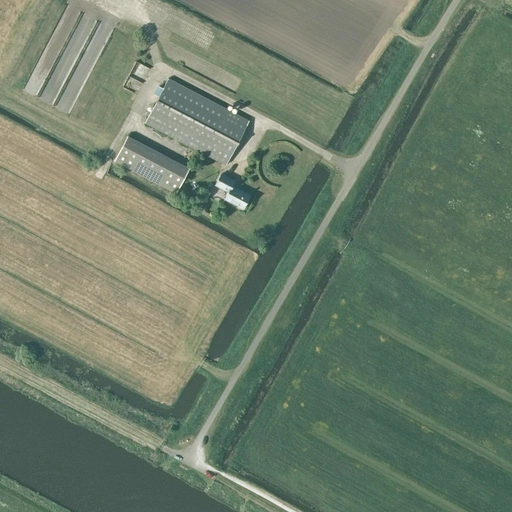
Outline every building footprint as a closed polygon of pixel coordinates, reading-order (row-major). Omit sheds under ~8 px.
[(144,13),(148,0),(133,0),(131,9),(144,13)] [(182,16),(174,35),(204,47),(211,29),(182,16)] [(50,59),(38,54),(31,69),(44,74),(50,59)] [(142,78),(144,71),(140,70),(143,63),(133,59),(128,72),(142,78)] [(34,93),(39,85),(36,83),(40,77),(31,71),(22,85),(34,93)] [(219,84),(235,91),(239,80),(224,73),(219,84)] [(248,121),(168,79),(145,123),(225,165),(248,121)] [(190,168),(127,135),(113,161),(176,194),(190,168)] [(171,147),(181,152),(183,145),(174,141),(171,147)] [(235,181),(221,174),(215,186),(228,193),(224,200),(242,209),(250,196),(232,186),(235,181)]
